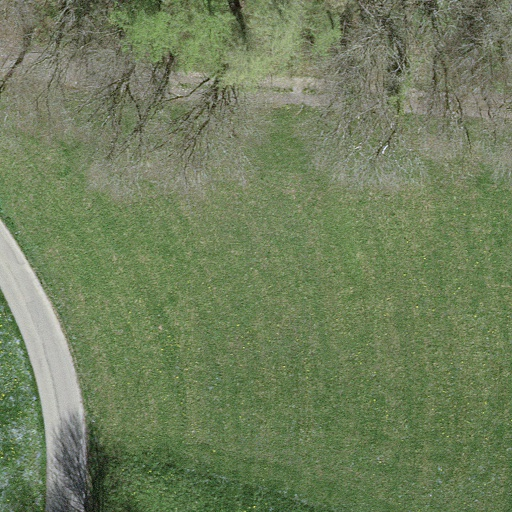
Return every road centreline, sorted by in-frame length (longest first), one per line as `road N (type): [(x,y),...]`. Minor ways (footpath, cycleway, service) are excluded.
road 1 (track): [(0,96),(511,104)]
road 2 (unclassified): [(0,247),(53,368),(66,447),(65,511)]
